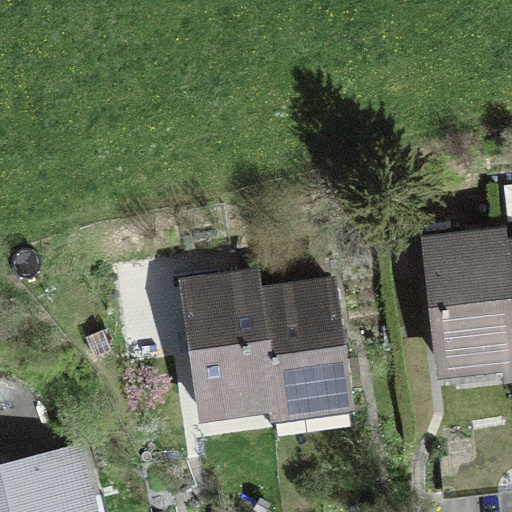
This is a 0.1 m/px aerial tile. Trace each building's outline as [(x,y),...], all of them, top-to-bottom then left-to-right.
[(509,353),(497,245),(496,234),(432,241),(445,360),(509,353)] [(511,243),(497,245),(509,353),(510,365),(511,364),(511,243)] [(271,394),(257,295),(254,274),(185,284),(201,404),(271,394)] [(332,284),(257,295),(271,394),(276,434),(352,424),(332,284)] [(511,416),(436,425),(443,487),(511,479),(511,416)] [(0,473),(0,511),(92,511),(78,454),(0,473)] [(323,511),(319,479),(283,484),(286,511),(323,511)] [(286,511),(283,484),(220,493),(222,511),(286,511)]
